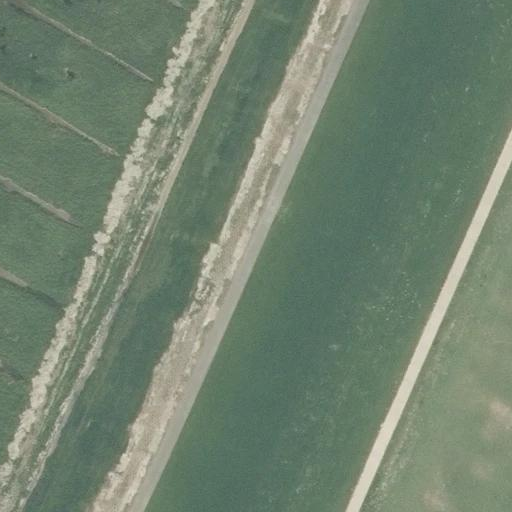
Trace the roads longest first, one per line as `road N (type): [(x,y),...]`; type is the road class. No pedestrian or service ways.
road 1 (track): [(348,0),(113,511)]
road 2 (track): [(338,511),(511,116)]
